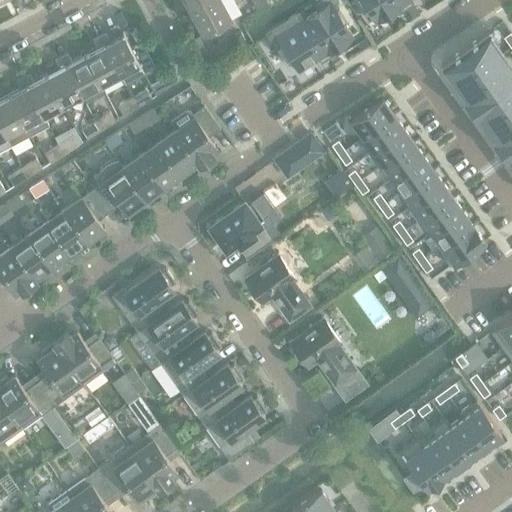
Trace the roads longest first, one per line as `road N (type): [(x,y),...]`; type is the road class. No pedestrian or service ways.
road 1 (residential): [(169,214),(403,53)]
road 2 (residential): [(169,214),(304,407),(307,423)]
road 3 (residential): [(0,335),(169,214)]
road 4 (residential): [(511,198),(403,53)]
road 5 (residential): [(189,511),(307,423)]
